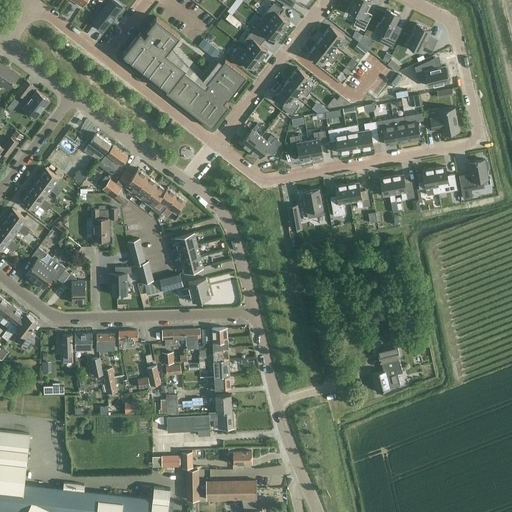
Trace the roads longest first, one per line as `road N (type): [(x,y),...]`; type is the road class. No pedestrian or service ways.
road 1 (residential): [(216,144),(263,181),(479,142),(452,22),(406,0)]
road 2 (residential): [(300,471),(255,312)]
road 3 (residential): [(255,312),(96,317)]
road 4 (residential): [(103,57),(216,144)]
road 5 (residential): [(187,181),(73,98)]
road 6 (residential): [(216,144),(291,48)]
road 7 (residential): [(1,195),(73,98)]
